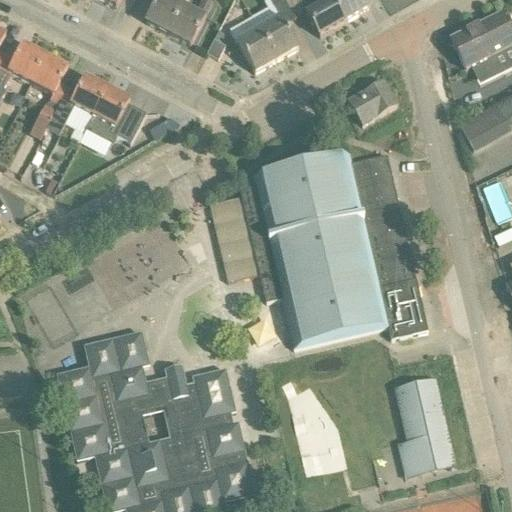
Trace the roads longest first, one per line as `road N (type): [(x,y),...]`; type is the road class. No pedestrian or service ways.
road 1 (unclassified): [(511,456),(404,31)]
road 2 (unclassified): [(0,269),(244,125)]
road 3 (residential): [(244,125),(9,0)]
road 4 (unclassified): [(244,125),(404,31)]
